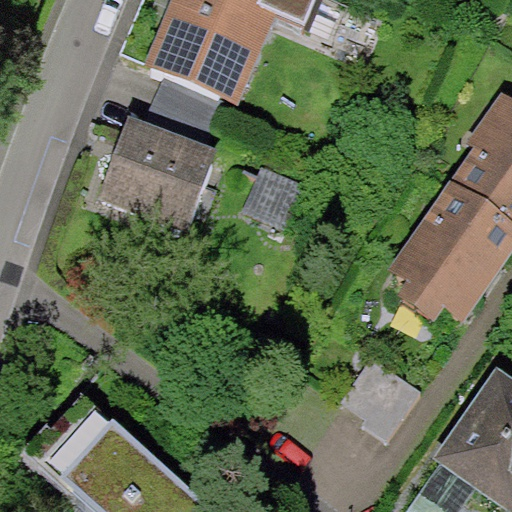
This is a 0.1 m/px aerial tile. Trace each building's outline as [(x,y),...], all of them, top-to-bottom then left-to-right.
[(316,0),(175,0),(142,79),(233,118),(268,27),(302,40),(316,0)] [(214,119),(163,101),(150,139),(129,132),(98,215),(183,246),(212,168),(198,163),(214,119)] [(511,111),(500,103),(374,282),(462,344),(511,271),(511,111)] [(330,205),(262,177),(244,222),(311,250),(330,205)] [(417,397),(371,368),(343,413),(366,427),(360,437),(383,451),(417,397)] [(511,511),(511,401),(495,389),(438,470),(441,479),(417,511),(468,511),(478,499),(496,511),(511,511)] [(189,511),(79,407),(19,469),(64,511),(189,511)]
